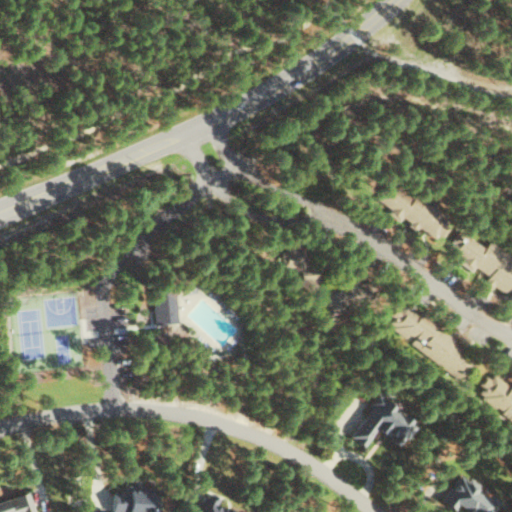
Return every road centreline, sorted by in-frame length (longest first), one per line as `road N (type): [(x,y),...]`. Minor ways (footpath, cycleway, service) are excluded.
road 1 (tertiary): [(397,0),(276,90),(0,216)]
road 2 (residential): [(186,135),(231,198),(251,210),(349,225),(511,339)]
road 3 (residential): [(118,409),(107,306),(116,266),(243,165)]
road 4 (residential): [(118,409),(171,411),(252,434),(385,511)]
road 5 (residential): [(349,225),(257,180),(220,119)]
road 6 (residential): [(0,433),(118,409)]
